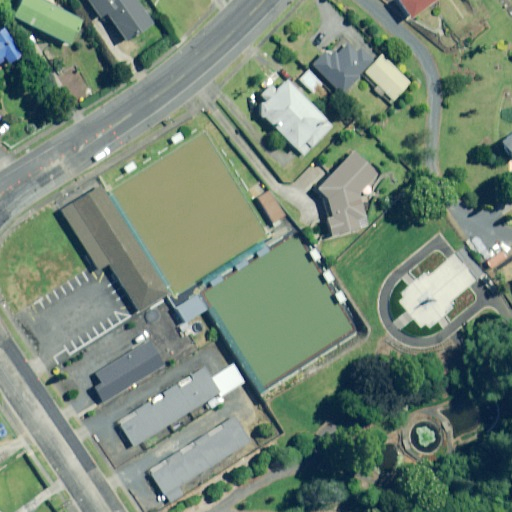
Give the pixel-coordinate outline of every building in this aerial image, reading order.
[(78,21),(35,0),(19,0),(11,17),(66,45),(78,21)] [(131,0),(82,0),(95,19),(103,14),(121,43),(148,25),(131,0)] [(436,0),(397,0),(395,1),(408,20),(436,0)] [(20,56),(1,26),(0,26),(0,62),(3,60),(6,64),(20,56)] [(371,63),(346,39),(329,56),(325,52),(311,67),(341,95),(371,63)] [(366,74),(378,86),(373,91),(381,98),(386,93),(395,101),(412,83),(398,69),(383,55),(366,74)] [(322,85),(308,71),(299,81),(313,94),(322,85)] [(275,92),(269,86),(259,96),(265,101),(263,104),(254,104),(254,119),(264,119),(302,157),(331,127),(285,81),(275,92)] [(511,132),(495,143),(508,163),(511,159),(511,132)] [(376,175),(352,151),(314,190),(325,200),(331,219),(325,221),(330,237),(358,228),(355,221),(366,217),(357,195),(376,175)] [(167,295),(98,187),(58,212),(96,271),(106,265),(137,314),(167,295)] [(284,217),(268,192),(256,200),(272,224),(284,217)] [(511,287),(511,247),(511,246),(486,265),(506,292),(511,287)] [(204,311),(195,297),(174,309),(183,324),(204,311)] [(163,367),(147,342),(95,374),(102,384),(92,390),(101,405),(163,367)] [(188,374),(99,426),(114,451),(202,399),(188,374)] [(214,431),(134,477),(149,503),(229,457),(214,431)]
